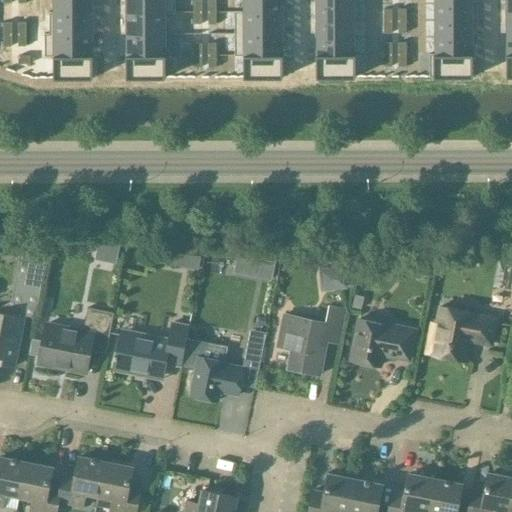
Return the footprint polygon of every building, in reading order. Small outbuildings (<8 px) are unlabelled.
[(92,0),(54,0),(54,12),(93,12),(92,0)] [(126,0),(127,12),(166,12),(175,12),(175,0),(126,0)] [(201,0),(193,0),(194,12),(202,12),(201,0)] [(216,0),(208,0),(208,12),(216,12),(216,0)] [(283,0),(244,0),(244,11),(283,11),(283,0)] [(355,4),(317,4),(317,21),(355,21),(355,4)] [(473,4),(435,4),(436,21),(473,20),(473,4)] [(392,9),(384,9),(384,21),(392,21),(392,9)] [(398,9),(398,21),(406,21),(406,9),(398,9)] [(283,11),(244,11),(235,11),(235,33),(244,33),(283,33),(283,11)] [(54,12),(50,12),(50,34),(54,34),(93,34),(93,12),(54,12)] [(166,12),(127,12),(127,34),(166,33),(166,12)] [(202,12),(194,12),(194,24),(202,24),(202,12)] [(216,12),(208,12),(208,24),(216,24),(216,12)] [(473,20),(436,21),(436,37),(473,37),(473,20)] [(355,21),(317,21),(317,38),(355,38),(355,21)] [(392,21),(384,21),(384,33),(392,33),(392,21)] [(406,21),(398,21),(398,33),(406,33),(406,21)] [(12,22),(4,22),(4,34),(12,34),(12,22)] [(26,22),(18,22),(18,34),(26,34),(26,22)] [(166,33),(127,34),(127,55),(166,55),(166,33)] [(244,33),(235,33),(234,54),(244,55),(283,55),(283,33),(244,33)] [(12,34),(4,34),(4,46),(12,46),(12,34)] [(18,34),(18,46),(26,46),(26,34),(18,34)] [(45,34),(45,56),(54,55),(93,55),(93,34),(54,34),(50,34),(45,34)] [(473,37),(436,37),(436,54),(473,54),(473,37)] [(355,38),(317,38),(317,55),(355,54),(355,38)] [(392,42),(384,42),(384,54),(392,54),(392,42)] [(406,42),(398,42),(398,54),(406,54),(406,42)] [(202,43),(194,43),(194,55),(202,55),(202,43)] [(208,43),(208,55),(216,55),(216,43),(208,43)] [(355,54),(317,55),(317,77),(356,77),(356,54),(355,54)] [(392,54),(384,54),(384,66),(392,66),(392,54)] [(398,54),(398,66),(406,66),(406,54),(398,54)] [(436,54),(430,54),(430,76),(436,76),(473,76),(473,54),(436,54)] [(30,55),(18,55),(18,63),(30,63),(30,55)] [(93,55),(54,55),(55,78),(93,78),(93,55)] [(166,55),(127,55),(127,77),(166,77),(166,55)] [(202,55),(194,55),(194,67),(202,67),(202,55)] [(208,55),(208,67),(216,67),(216,55),(208,55)] [(283,55),(244,55),(244,77),(283,77),(283,55)] [(0,364),(14,367),(24,316),(36,318),(48,256),(20,253),(11,300),(0,306),(0,364)] [(272,280),(275,262),(256,258),(253,276),(272,280)] [(424,354),(464,362),(468,342),(490,346),(495,320),(473,316),(474,315),(439,308),(435,326),(430,325),(424,354)] [(67,369),(86,373),(91,346),(107,349),(114,313),(93,309),(88,332),(47,324),(39,362),(42,362),(43,365),(53,368),(55,365),(68,367),(67,369)] [(324,319),(345,323),(347,315),(326,311),(324,319)] [(286,369),(318,375),(321,355),(314,354),(317,341),(320,342),(323,324),(281,316),(275,348),(289,351),(286,369)] [(349,361),(378,367),(380,355),(407,360),(413,331),(357,321),(349,361)] [(133,370),(164,376),(166,363),(182,366),(190,326),(173,323),(170,339),(153,336),(152,340),(121,334),(114,370),(133,374),(133,370)] [(189,396),(217,402),(219,393),(238,396),(243,369),(224,365),(224,362),(196,357),(189,396)] [(19,496),(26,463),(0,458),(0,507),(3,508),(6,494),(19,496)] [(63,474),(59,495),(60,495),(58,502),(59,502),(83,507),(86,493),(99,496),(106,463),(79,458),(75,481),(63,479),(64,474),(63,474)] [(26,463),(19,496),(32,499),(29,511),(56,511),(59,502),(58,502),(60,495),(59,495),(48,492),(53,468),(26,463)] [(106,463),(99,496),(112,498),(109,511),(135,511),(140,488),(139,488),(138,493),(127,491),(132,468),(106,463)] [(414,511),(415,511),(422,511),(428,511),(435,479),(410,474),(405,498),(390,495),(387,511),(388,511),(414,511)] [(468,511),(494,511),(495,510),(505,511),(507,511),(511,491),(511,478),(489,474),(484,497),(471,495),(468,511)] [(334,511),(341,511),(347,511),(354,480),(329,475),(324,499),(312,497),(308,511),(334,511)] [(435,479),(428,511),(468,511),(458,509),(463,485),(435,479)] [(388,511),(387,511),(376,509),(381,486),(354,480),(347,511),(388,511)] [(232,511),(236,497),(202,490),(199,503),(185,500),(182,511),(232,511)]
